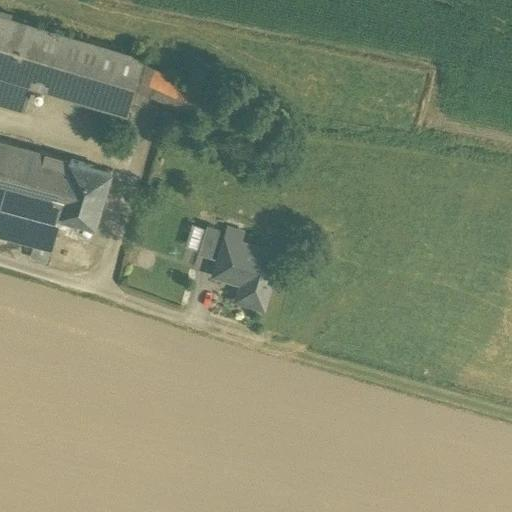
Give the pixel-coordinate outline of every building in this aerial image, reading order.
[(145,56),(0,12),(0,102),(26,110),(33,85),(128,113),(145,56)] [(208,91),(145,63),(137,88),(197,115),(208,91)] [(221,131),(215,154),(250,164),(257,142),(221,131)] [(71,159),(0,139),(0,196),(54,213),(71,159)] [(112,171),(71,159),(54,213),(57,214),(96,225),(112,171)] [(54,213),(0,196),(0,231),(35,240),(38,229),(52,229),(57,214),(54,213)] [(221,228),(208,224),(199,253),(212,257),(221,228)] [(280,253),(240,241),(242,231),(229,227),(220,259),(228,262),(224,276),(243,282),(238,298),(264,306),(280,253)]
